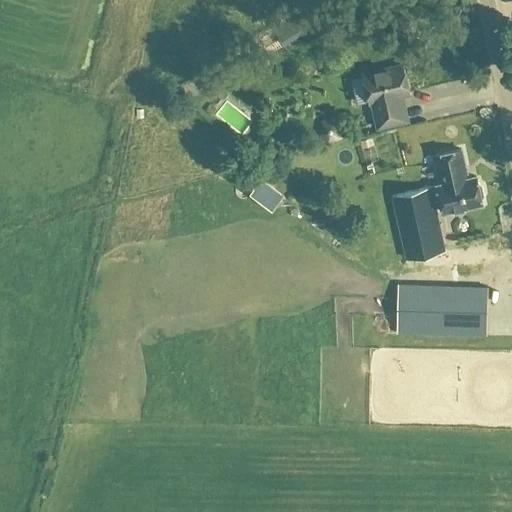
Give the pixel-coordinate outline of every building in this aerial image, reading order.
[(407,93),(400,66),(361,75),(367,102),(371,102),(377,127),(404,121),(398,95),(407,93)] [(267,103),(261,107),(268,115),(273,110),(267,103)] [(343,125),(334,117),(321,121),(318,134),(329,142),(341,138),(343,125)] [(156,129),(190,159),(199,149),(164,120),(156,129)] [(432,186),(435,199),(438,199),(441,213),(481,204),(480,198),(482,194),(480,185),(476,182),(475,177),(464,179),(462,168),(464,168),(459,149),(432,156),(439,185),(432,186)] [(204,178),(222,174),(218,157),(199,162),(204,178)] [(258,175),(251,184),(272,201),(279,191),(258,175)] [(435,199),(432,186),(403,193),(390,196),(405,259),(443,250),(432,200),(435,199)] [(400,284),(398,332),(487,335),(488,287),(400,284)] [(363,413),(363,384),(336,384),(335,413),(363,413)] [(501,440),(500,465),(510,466),(511,440),(501,440)]
